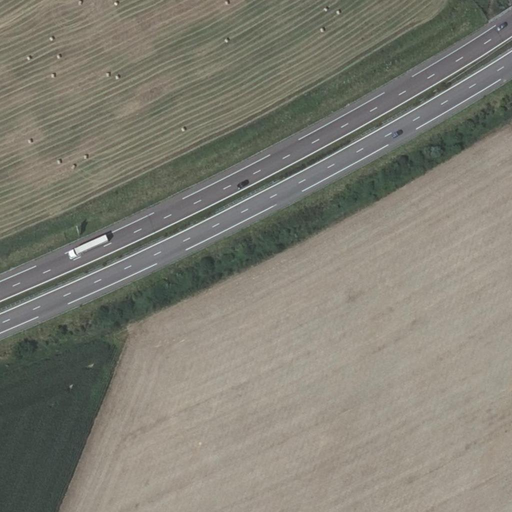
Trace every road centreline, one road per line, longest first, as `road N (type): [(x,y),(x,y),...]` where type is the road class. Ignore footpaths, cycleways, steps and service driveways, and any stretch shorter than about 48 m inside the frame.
road 1 (motorway): [(0,325),(178,246),(511,61)]
road 2 (motorway): [(511,28),(257,170),(0,287)]
